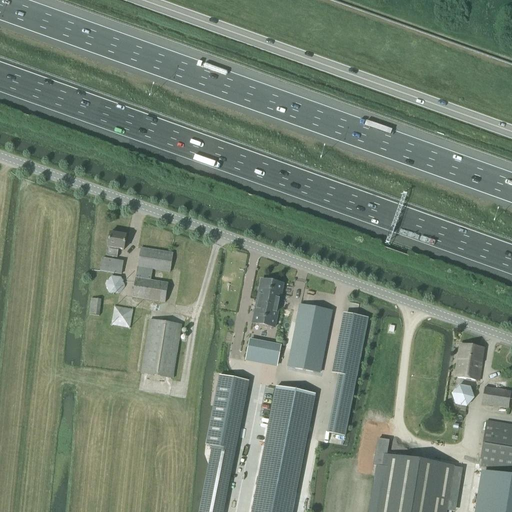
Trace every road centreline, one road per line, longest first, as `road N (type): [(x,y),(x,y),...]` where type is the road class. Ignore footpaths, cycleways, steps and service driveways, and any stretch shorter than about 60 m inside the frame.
road 1 (motorway): [(0,77),(511,260)]
road 2 (unclassified): [(511,341),(0,159)]
road 3 (motorway): [(511,187),(0,6)]
road 4 (primary): [(137,0),(511,133)]
road 5 (track): [(351,0),(511,56)]
